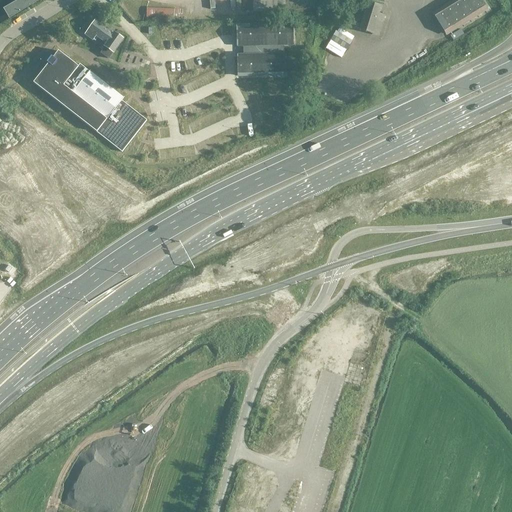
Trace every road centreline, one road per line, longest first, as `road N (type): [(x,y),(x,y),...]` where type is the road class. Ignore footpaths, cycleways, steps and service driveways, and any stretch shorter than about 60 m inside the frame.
road 1 (primary): [(0,395),(79,326),(186,254),(511,93)]
road 2 (primary): [(485,76),(177,221),(0,355)]
road 3 (unclassified): [(489,225),(347,237),(335,251),(325,296)]
road 4 (unclassified): [(325,296),(347,261),(489,225)]
road 5 (unclassified): [(218,511),(258,372),(275,344)]
road 6 (track): [(235,452),(317,476),(307,511)]
